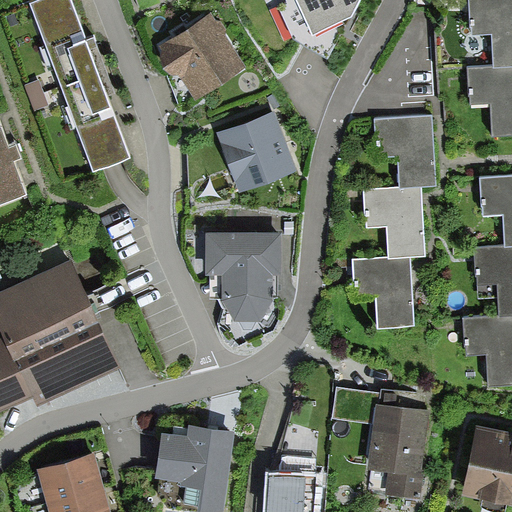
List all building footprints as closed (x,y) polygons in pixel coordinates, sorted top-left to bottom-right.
[(36,0),(98,164),(133,151),(77,0),(36,0)] [(328,54),(357,0),(292,0),(311,42),(328,54)] [(511,0),(473,0),(475,32),(496,31),(498,63),(511,61),(511,0)] [(180,103),(249,63),(216,9),(163,39),(166,44),(161,48),(172,67),(168,72),(180,103)] [(511,61),(498,63),(471,64),(474,100),(496,99),(499,131),(511,130),(511,61)] [(245,185),(300,163),(277,108),(222,131),(245,185)] [(0,200),(34,186),(4,112),(0,113),(0,200)] [(439,180),(434,112),(379,116),(382,152),(402,151),(405,183),(425,181),(439,180)] [(511,172),(484,174),(485,210),(506,209),(508,241),(511,240),(511,172)] [(425,181),(405,183),(368,185),(371,221),(393,219),(396,252),(413,251),(430,250),(425,181)] [(283,274),(282,233),(208,234),(211,298),(225,299),(237,321),(262,320),(274,299),(275,274),(283,274)] [(511,240),(508,241),(480,242),(482,278),(505,277),(506,310),(511,309),(511,240)] [(383,323),(418,320),(413,251),(396,252),(357,255),(359,292),(381,290),(383,323)] [(0,306),(12,331),(39,391),(42,397),(122,361),(74,257),(0,291),(0,306)] [(511,378),(511,309),(506,310),(467,312),(469,348),(488,347),(490,379),(511,378)] [(0,408),(39,391),(12,331),(0,336),(0,408)] [(390,487),(421,491),(431,406),(381,400),(373,464),(393,466),(390,487)] [(511,429),(484,424),(471,488),(511,496),(511,429)] [(190,434),(167,431),(162,469),(187,473),(182,505),(216,510),(227,431),(191,426),(190,434)] [(50,511),(110,511),(91,447),(36,464),(50,511)] [(269,511),(318,511),(321,473),(271,471),(269,511)]
